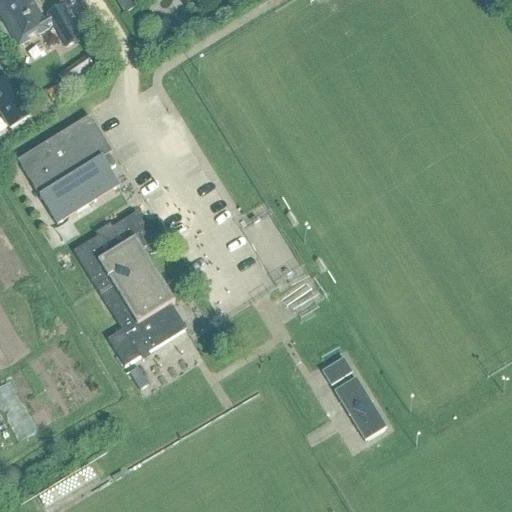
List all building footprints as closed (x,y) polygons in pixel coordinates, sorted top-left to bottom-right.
[(19,0),(0,0),(0,21),(17,50),(28,44),(26,40),(35,35),(37,38),(52,29),(49,24),(47,19),(42,22),(28,0),(22,4),(19,0)] [(114,0),(125,17),(135,10),(127,0),(114,0)] [(62,8),(46,18),(47,19),(52,29),(66,51),(82,41),(62,8)] [(6,80),(0,83),(0,119),(9,133),(31,119),(6,80)] [(59,101),(51,90),(45,95),(52,105),(59,101)] [(89,120),(17,164),(39,200),(43,198),(49,208),(45,211),(56,228),(119,189),(109,173),(115,169),(108,158),(112,156),(89,120)] [(17,173),(8,159),(0,164),(0,169),(6,180),(17,173)] [(136,216),(72,256),(121,335),(107,344),(124,372),(186,333),(171,309),(174,306),(142,254),(155,246),(136,216)] [(342,362),(321,375),(330,390),(351,376),(342,362)] [(388,435),(408,423),(375,371),(355,383),(388,435)] [(0,447),(0,446),(0,425),(38,402),(24,380),(0,394),(0,447)] [(354,382),(332,396),(364,445),(386,431),(354,382)]
